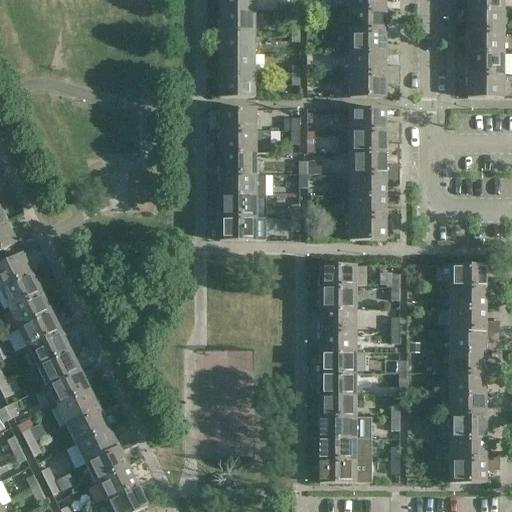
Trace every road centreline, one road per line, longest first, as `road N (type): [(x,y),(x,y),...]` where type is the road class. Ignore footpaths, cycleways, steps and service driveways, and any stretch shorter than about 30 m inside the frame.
road 1 (residential): [(511,215),(428,216),(428,145)]
road 2 (residential): [(428,145),(428,0)]
